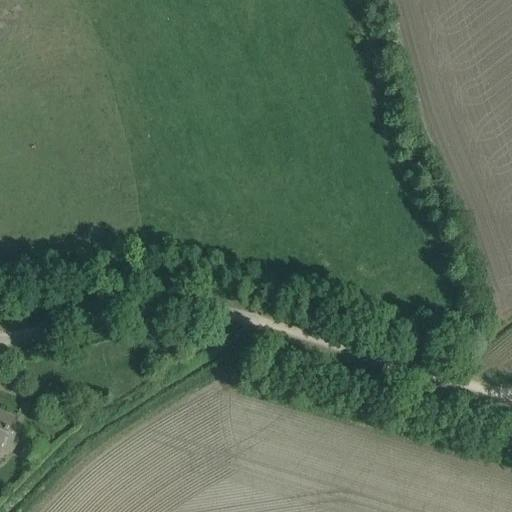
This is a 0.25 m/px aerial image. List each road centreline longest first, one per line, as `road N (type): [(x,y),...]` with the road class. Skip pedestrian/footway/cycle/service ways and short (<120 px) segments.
road 1 (track): [(511,394),(234,314)]
road 2 (unclassified): [(234,314),(117,309),(0,339)]
